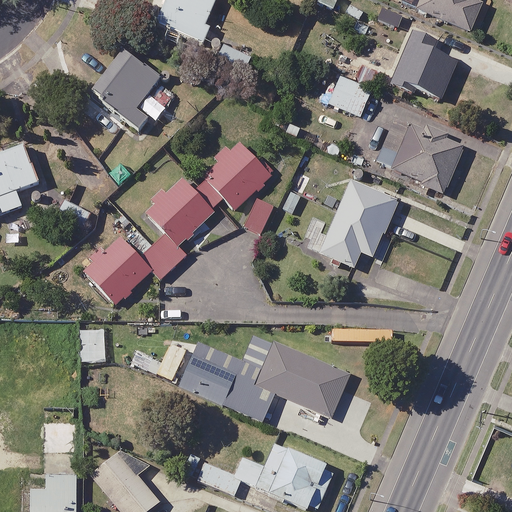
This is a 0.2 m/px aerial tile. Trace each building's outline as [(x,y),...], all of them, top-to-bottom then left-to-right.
[(216,0),(166,0),(156,27),(203,46),(209,30),(205,28),(216,0)] [(338,0),(319,0),(313,13),(329,21),(338,0)] [(474,0),(399,0),(398,3),(471,33),(482,6),(474,2),(474,0)] [(438,41),(414,31),(391,86),(412,95),(413,90),(440,102),(456,65),(432,55),(438,41)] [(253,58),(224,46),(216,64),(246,76),(253,58)] [(158,83),(124,55),(92,95),(139,133),(148,121),(136,111),(158,83)] [(371,91),(339,79),(329,106),(361,119),(371,91)] [(464,150),(396,119),(376,165),(443,196),(464,150)] [(271,177),(238,144),(192,191),(182,181),(148,217),(180,249),(225,203),(236,213),(271,177)] [(38,185),(24,145),(0,152),(0,215),(22,208),(17,192),(38,185)] [(398,203),(350,183),(333,225),(317,218),(304,250),(354,270),(360,254),(374,260),(398,203)] [(86,221),(68,199),(52,211),(70,234),(86,221)] [(273,208),(257,200),(243,228),(260,236),(273,208)] [(152,274),(161,283),(185,261),(160,234),(136,257),(152,274)] [(136,257),(121,240),(85,274),(116,307),(152,274),(136,257)] [(417,332),(353,328),(352,342),(416,346),(417,332)] [(349,377),(274,346),(257,388),(331,419),(349,377)] [(237,377),(191,357),(178,388),(223,408),(237,377)] [(75,410),(44,409),(43,452),(83,454),(84,425),(75,425),(75,410)] [(368,425),(342,412),(336,422),(362,435),(368,425)] [(327,464),(270,441),(259,469),(237,460),(230,475),(204,465),(197,482),(236,497),(241,484),(268,495),(266,499),(297,511),(305,511),(309,506),(318,510),(333,473),(325,469),(327,464)] [(119,511),(150,511),(159,505),(143,486),(138,479),(152,467),(120,454),(91,477),(119,511)] [(76,511),(78,473),(78,460),(44,459),(44,476),(25,476),(25,492),(31,493),(29,511),(76,511)]
